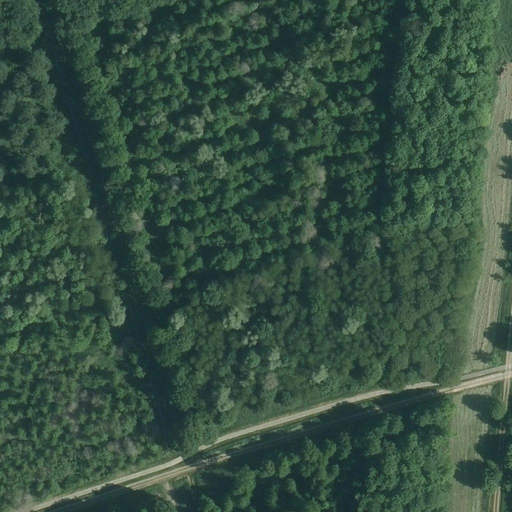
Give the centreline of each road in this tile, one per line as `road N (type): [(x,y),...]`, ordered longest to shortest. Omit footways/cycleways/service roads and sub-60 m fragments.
road 1 (track): [(58,511),(511,374)]
road 2 (track): [(511,325),(496,511)]
